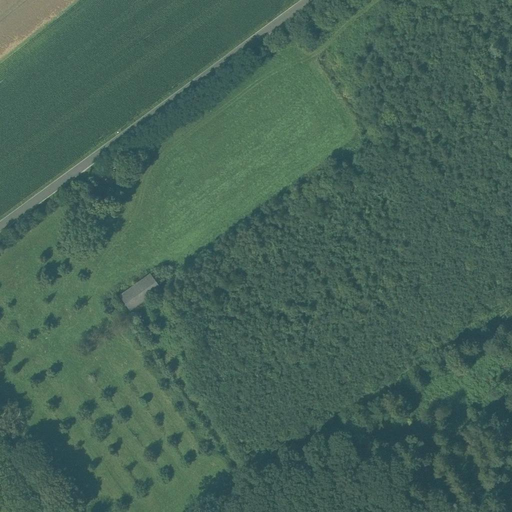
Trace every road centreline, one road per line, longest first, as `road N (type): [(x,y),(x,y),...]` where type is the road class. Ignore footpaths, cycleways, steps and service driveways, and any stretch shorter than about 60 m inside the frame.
road 1 (unclassified): [(307,0),(0,226)]
road 2 (track): [(230,511),(511,304)]
